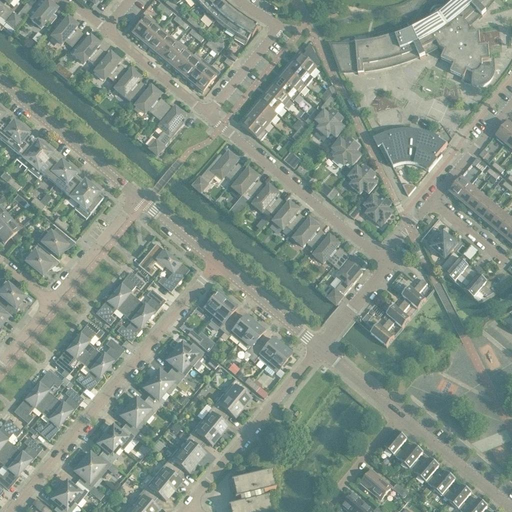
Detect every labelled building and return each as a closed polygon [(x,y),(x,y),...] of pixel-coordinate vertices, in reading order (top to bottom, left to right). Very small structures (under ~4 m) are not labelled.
[(32,21),(31,22),(41,30),(47,23),(50,26),(56,19),(52,16),(57,10),(55,9),(56,8),(50,2),(49,4),(47,2),(47,3),(42,0),(41,0),(27,17),(32,21)] [(206,13),(219,0),(202,0),(194,7),(195,7),(198,4),(206,13)] [(215,22),(229,6),(229,5),(228,6),(225,3),(225,2),(223,0),(219,0),(206,13),(203,17),(212,25),(215,22)] [(450,5),(445,9),(443,8),(442,8),(440,8),(439,8),(437,8),(436,8),(434,9),(433,10),(432,11),(431,12),(430,14),(430,15),(430,17),(430,18),(430,20),(427,21),(422,25),(416,27),(410,30),(405,33),(399,35),(393,37),(387,39),(380,40),(374,42),(368,43),(362,44),(355,44),(356,47),(352,47),(345,47),(339,47),(332,47),(342,74),(344,74),(351,74),(358,73),(358,76),(364,75),(364,73),(373,71),(380,70),(386,69),(393,67),(400,65),(406,63),(413,61),(419,58),(420,60),(426,58),(425,55),(433,51),(439,48),(440,50),(445,52),(441,60),(454,66),(450,73),(467,81),(466,84),(473,87),(475,87),(477,88),(479,88),(480,88),(482,88),(484,87),(486,86),(487,85),(489,84),(490,83),(491,81),(492,80),(493,78),(493,76),(493,74),(493,72),(493,65),(490,65),(488,47),(480,47),(479,33),(470,34),(470,29),(468,27),(470,26),(475,21),(480,16),(482,18),(486,14),(485,12),(486,10),(491,5),(495,0),(455,0),(455,1),(450,5)] [(165,5),(171,10),(174,6),(168,1),(165,5)] [(22,23),(4,7),(3,7),(0,4),(0,18),(15,31),(22,23)] [(157,9),(163,13),(166,10),(160,5),(157,9)] [(180,11),(174,6),(171,10),(177,15),(180,11)] [(225,30),(238,13),(237,12),(237,13),(233,10),(234,9),(229,6),(215,22),(225,30)] [(172,14),(166,10),(163,13),(169,18),(172,14)] [(233,40),(247,19),(246,20),(242,17),(243,16),(238,13),(225,30),(235,37),(233,40)] [(135,39),(139,42),(155,23),(147,16),(131,35),(136,38),(135,39)] [(173,22),(179,26),(182,23),(176,18),(173,22)] [(186,22),(192,27),(195,23),(190,18),(186,22)] [(59,22),(53,28),(57,31),(51,39),(61,47),(64,43),(71,49),(83,36),(77,31),(75,34),(73,32),(77,27),(76,26),(77,25),(70,19),(69,20),(67,19),(63,25),(59,22)] [(247,19),(233,40),(245,47),(250,38),(251,39),(256,31),(254,30),(256,26),(251,23),(252,22),(247,19)] [(147,49),(160,33),(153,26),(155,23),(139,42),(139,43),(140,42),(143,45),(143,46),(147,49)] [(188,27),(182,23),(179,26),(185,31),(188,27)] [(201,28),(195,23),(192,27),(198,32),(201,28)] [(189,35),(194,39),(198,36),(192,31),(189,35)] [(160,33),(147,49),(148,48),(151,51),(151,52),(155,56),(156,55),(168,39),(160,33)] [(203,40),(198,36),(194,39),(200,44),(203,40)] [(94,68),(97,64),(96,64),(102,57),(102,58),(105,54),(100,50),(98,52),(96,50),(100,46),(98,44),(99,43),(93,38),(92,39),(90,38),(85,43),(81,40),(76,47),(80,50),(74,57),(83,65),(86,62),(94,68)] [(168,39),(156,55),(159,58),(158,59),(162,62),(179,43),(178,42),(176,45),(168,39)] [(209,43),(214,48),(218,44),(212,39),(209,43)] [(179,43),(162,62),(163,62),(163,61),(167,64),(166,65),(170,68),(186,49),(179,43)] [(214,48),(209,43),(206,46),(211,51),(214,48)] [(214,48),(220,53),(223,49),(218,44),(214,48)] [(301,56),(298,60),(297,60),(294,64),(313,80),(313,79),(310,77),(317,69),(323,66),(313,48),(310,46),(305,52),(306,53),(303,57),(301,56)] [(214,48),(211,51),(217,56),(220,53),(214,48)] [(186,49),(170,68),(171,69),(171,68),(175,71),(174,72),(178,75),(192,59),(184,52),(187,49),(186,49)] [(228,57),(235,62),(238,58),(231,53),(228,57)] [(114,85),(117,81),(122,74),(123,75),(125,71),(120,67),(118,69),(116,67),(120,63),(118,61),(119,60),(113,55),(112,56),(110,55),(105,60),(102,58),(102,57),(96,64),(97,64),(100,67),(94,74),(104,82),(107,78),(114,85)] [(192,59),(178,75),(179,74),(183,77),(182,78),(186,82),(200,65),(203,61),(195,55),(192,59)] [(227,60),(224,64),(229,69),(233,65),(227,60)] [(313,80),(294,64),(287,72),(307,88),(313,80)] [(194,88),(207,72),(200,65),(186,82),(187,81),(191,84),(190,85),(194,88)] [(134,102),(137,98),(143,91),(146,88),(140,84),(138,86),(136,84),(140,80),(139,78),(139,77),(133,72),(132,73),(130,71),(126,77),(123,75),(122,74),(117,81),(120,84),(114,91),(124,99),(127,95),(134,102)] [(216,79),(207,72),(194,88),(195,87),(198,90),(198,91),(202,95),(216,79)] [(281,79),(300,95),(307,88),(287,72),(281,79)] [(300,95),(281,79),(274,87),(290,101),(293,103),(300,95)] [(268,95),(284,109),(290,101),(274,87),(268,95)] [(147,112),(154,118),(166,105),(161,100),(159,103),(156,101),(160,96),(159,95),(160,94),(153,89),(152,90),(151,88),(146,94),(143,91),(137,98),(140,101),(134,108),(144,116),(147,112)] [(284,109),(268,95),(261,103),(277,116),(284,109)] [(331,98),(326,104),(330,107),(334,101),(331,98)] [(255,111),(271,124),(277,116),(261,103),(255,111)] [(325,113),(330,107),(326,104),(321,109),(325,113)] [(171,109),(166,105),(154,118),(161,124),(158,128),(164,132),(149,150),(157,157),(183,125),(180,122),(184,116),(183,115),(184,114),(177,109),(176,110),(175,108),(171,113),(169,111),(171,109)] [(271,124),(255,111),(248,118),(267,135),(268,134),(265,132),(271,124)] [(315,111),(310,117),(314,121),(319,115),(315,111)] [(336,139),(344,130),(339,125),(343,121),(333,113),(329,117),(324,113),(316,123),(321,127),(318,131),(328,139),(331,135),(336,139)] [(309,126),(314,121),(310,117),(305,123),(309,126)] [(267,135),(248,118),(241,127),(261,143),(267,135)] [(504,147),(506,145),(505,145),(511,136),(511,127),(508,124),(496,140),(504,147)] [(8,131),(3,127),(0,130),(0,140),(7,147),(21,130),(13,125),(8,131)] [(302,127),(297,133),(301,136),(306,130),(302,127)] [(28,136),(21,130),(7,147),(19,156),(27,147),(22,143),(28,136)] [(296,142),(301,136),(297,133),(292,139),(296,142)] [(440,155),(448,146),(439,140),(430,137),(422,134),(413,133),(404,133),(395,134),(386,136),(376,141),(388,165),(391,164),(393,169),(397,168),(402,167),(406,166),(410,166),(415,167),(419,168),(423,170),(429,173),(442,157),(440,155)] [(352,167),(361,158),(355,154),(359,149),(349,141),(346,145),(341,141),(333,151),(338,155),(334,159),(344,167),(347,163),(352,167)] [(289,143),(284,149),(288,152),(293,146),(289,143)] [(32,151),(27,147),(19,156),(15,161),(27,171),(44,150),(37,144),(32,151)] [(283,158),(288,152),(284,149),(279,155),(283,158)] [(51,156),(44,150),(27,171),(39,181),(42,176),(51,166),(46,162),(51,156)] [(484,151),(479,157),(483,160),(488,154),(484,151)] [(233,183),(235,180),(241,173),(244,170),(239,165),(237,168),(235,166),(238,161),(237,160),(238,159),(231,154),(230,155),(229,153),(224,159),(220,156),(193,188),(201,194),(217,176),(222,181),(225,177),(233,183)] [(294,171),(301,162),(291,153),(283,162),(294,171)] [(477,159),(472,165),(476,168),(481,162),(477,159)] [(56,170),(51,166),(42,176),(54,186),(68,170),(61,164),(56,170)] [(369,196),(377,186),(372,182),(375,177),(366,169),(362,173),(357,169),(349,179),(354,183),(351,187),(360,195),(364,191),(369,196)] [(75,176),(68,170),(54,186),(66,196),(75,186),(70,182),(75,176)] [(235,180),(239,183),(233,190),(250,204),(256,197),(255,197),(261,190),(264,187),(259,182),(257,185),(255,183),(259,178),(257,177),(258,176),(252,170),(251,172),(249,170),(244,176),(241,173),(235,180)] [(305,180),(311,185),(318,176),(313,171),(305,180)] [(7,184),(12,188),(16,183),(11,179),(7,184)] [(458,202),(459,201),(470,187),(471,187),(472,186),(463,179),(450,194),(455,197),(454,198),(458,202)] [(21,188),(16,183),(12,188),(17,193),(21,188)] [(79,190),(75,186),(66,196),(78,206),(91,190),(84,184),(79,190)] [(416,188),(415,188),(413,187),(412,186),(410,186),(408,186),(407,186),(405,186),(403,186),(402,187),(407,197),(408,197),(409,197),(416,188)] [(273,217),(276,214),(281,207),(282,207),(285,204),(279,199),(277,202),(275,200),(279,195),(277,194),(278,193),(272,187),(271,188),(269,187),(265,193),(261,190),(255,197),(256,197),(259,200),(253,207),(263,215),(266,211),(273,217)] [(466,207),(478,193),(471,187),(470,187),(459,201),(466,207)] [(327,198),(332,203),(340,194),(334,189),(327,198)] [(91,190),(78,206),(74,210),(86,221),(99,205),(98,205),(98,206),(93,202),(98,195),(91,190)] [(474,214),(486,200),(478,193),(466,207),(474,214)] [(380,220),(385,224),(393,215),(388,210),(391,206),(381,198),(378,202),(373,198),(365,208),(370,212),(366,216),(376,224),(380,220)] [(31,204),(36,208),(40,203),(35,199),(31,204)] [(482,220),(494,206),(486,200),(474,214),(482,220)] [(45,207),(40,203),(36,208),(41,212),(45,207)] [(293,234),(296,231),(302,224),(305,220),(299,216),(297,218),(295,217),(299,212),(298,211),(299,209),(292,204),(291,205),(290,204),(285,210),(282,207),(281,207),(276,214),(279,216),(273,224),(283,232),(286,228),(293,234)] [(490,227),(502,213),(494,206),(482,220),(490,227)] [(354,221),(362,212),(356,207),(348,216),(354,221)] [(498,233),(509,220),(502,213),(490,227),(498,233)] [(0,233),(11,224),(5,216),(0,220),(0,233)] [(54,223),(59,228),(63,223),(58,219),(54,223)] [(11,224),(0,233),(0,240),(4,245),(12,238),(17,243),(26,232),(16,220),(11,224)] [(506,240),(511,232),(511,221),(509,220),(498,233),(506,240)] [(314,251),(317,248),(316,247),(322,241),(325,237),(320,233),(318,235),(316,234),(320,229),(318,227),(319,226),(313,221),(312,222),(310,221),(305,226),(302,224),(296,231),(299,233),(294,240),(303,249),(306,245),(314,251)] [(69,227),(63,223),(59,228),(65,232),(69,227)] [(63,252),(64,252),(66,251),(68,250),(70,248),(72,246),(74,245),(75,245),(53,226),(53,227),(56,229),(50,236),(49,235),(45,232),(37,241),(59,259),(58,258),(63,252)] [(438,230),(427,243),(433,248),(432,250),(444,261),(457,246),(456,245),(456,246),(449,240),(448,242),(441,236),(437,232),(438,230)] [(327,262),(334,268),(345,254),(340,250),(338,252),(336,251),(340,246),(338,244),(339,243),(333,238),(332,239),(330,238),(325,243),(322,241),(316,247),(317,248),(320,250),(314,257),(324,265),(327,262)] [(48,271),(50,270),(52,269),(54,267),(56,266),(58,264),(59,264),(37,245),(37,246),(40,248),(35,255),(33,254),(31,259),(27,264),(24,261),(23,262),(45,280),(46,280),(43,277),(48,271)] [(157,262),(165,268),(172,260),(164,253),(164,252),(156,246),(142,263),(144,264),(140,269),(151,277),(155,272),(151,269),(157,262)] [(345,254),(334,268),(341,274),(338,277),(343,282),(328,300),(336,307),(363,275),(359,272),(364,266),(362,264),(363,263),(357,258),(356,259),(354,258),(350,262),(348,261),(350,258),(345,254)] [(172,260),(165,268),(172,274),(166,282),(162,279),(158,284),(169,292),(172,288),(174,289),(188,272),(180,266),(172,260)] [(477,276),(468,268),(469,268),(459,260),(459,261),(446,276),(445,276),(455,284),(455,283),(461,277),(471,285),(475,280),(478,276),(477,276)] [(478,276),(475,280),(471,285),(465,292),(465,291),(464,292),(474,300),(474,299),(479,292),(487,299),(486,299),(487,299),(494,295),(493,295),(484,287),(487,284),(478,276),(477,276),(478,276)] [(130,309),(137,301),(130,295),(136,287),(140,290),(144,286),(133,277),(130,281),(127,279),(120,287),(121,288),(114,296),(130,309)] [(402,297),(406,300),(411,305),(418,310),(417,311),(418,311),(426,301),(425,301),(418,296),(427,285),(422,281),(413,291),(410,289),(410,288),(402,297),(402,298),(402,297)] [(13,319),(12,319),(13,317),(15,315),(16,313),(17,310),(18,307),(23,301),(26,304),(26,303),(4,285),(7,288),(3,293),(0,294),(0,309),(12,320),(13,319)] [(130,309),(146,323),(153,315),(154,315),(161,307),(158,305),(162,301),(151,292),(147,297),(151,300),(145,307),(137,301),(130,309)] [(227,302),(218,295),(217,294),(213,300),(211,299),(209,296),(205,301),(203,300),(197,308),(202,312),(204,310),(214,318),(227,302)] [(124,317),(130,309),(114,296),(108,304),(107,303),(100,311),(103,313),(99,318),(110,326),(114,322),(110,319),(116,311),(124,317)] [(387,316),(390,319),(395,323),(402,329),(402,330),(410,320),(409,320),(403,315),(411,305),(406,300),(398,310),(394,307),(386,316),(386,317),(387,316)] [(224,334),(233,323),(229,319),(236,310),(227,302),(214,318),(222,325),(219,330),(224,334)] [(146,323),(130,309),(124,317),(131,324),(125,331),(121,328),(117,333),(128,341),(131,337),(134,339),(141,331),(140,331),(146,323)] [(233,323),(224,334),(229,338),(230,337),(239,344),(254,325),(245,318),(245,317),(237,326),(233,323)] [(387,333),(395,323),(390,319),(382,329),(378,326),(379,326),(378,325),(370,335),(371,335),(386,348),(387,349),(395,339),(394,339),(387,333)] [(254,325),(239,344),(248,351),(246,353),(251,357),(261,346),(256,342),(264,333),(263,333),(254,325)] [(90,358),(96,350),(89,344),(95,337),(99,340),(103,335),(92,326),(89,331),(86,328),(79,336),(80,337),(74,345),(90,358)] [(191,332),(187,337),(198,346),(202,341),(191,332)] [(261,346),(251,357),(249,360),(254,364),(258,360),(266,367),(282,348),(273,341),(273,340),(265,349),(261,346)] [(96,350),(90,358),(106,372),(112,364),(113,365),(120,356),(117,354),(121,350),(110,341),(106,346),(110,349),(104,357),(96,350)] [(90,358),(74,345),(67,353),(66,352),(59,360),(62,363),(58,367),(69,376),(73,371),(69,368),(75,360),(83,367),(90,358)] [(173,352),(189,366),(192,369),(204,355),(194,347),(190,351),(182,345),(180,348),(178,346),(173,352)] [(291,356),(282,348),(266,367),(276,375),(283,366),(285,368),(288,363),(287,362),(292,356),(291,356)] [(189,366),(173,352),(167,359),(169,360),(167,363),(175,369),(171,374),(181,382),(192,369),(189,366)] [(90,358),(83,367),(90,373),(84,380),(80,377),(76,382),(87,391),(90,386),(93,389),(100,381),(99,380),(106,372),(90,358)] [(228,370),(228,371),(229,372),(230,372),(231,373),(232,373),(232,374),(233,374),(233,375),(234,375),(234,376),(235,376),(239,372),(238,372),(239,371),(239,370),(238,369),(237,368),(236,368),(236,367),(235,367),(235,366),(235,367),(234,366),(233,365),(232,365),(231,366),(231,367),(230,367),(230,368),(229,369),(228,370)] [(181,382),(171,374),(167,379),(159,372),(157,375),(155,374),(150,380),(165,393),(173,384),(176,387),(181,382)] [(49,408),(55,399),(48,393),(54,386),(58,389),(62,384),(51,375),(48,380),(45,377),(38,385),(39,386),(33,394),(49,408)] [(248,379),(244,384),(255,393),(259,389),(248,379)] [(165,393),(150,380),(144,386),(146,388),(144,390),(152,397),(148,402),(157,410),(162,405),(158,402),(165,393)] [(235,381),(224,395),(243,410),(248,404),(247,403),(249,401),(250,402),(251,401),(244,395),(248,391),(235,381)] [(173,384),(165,393),(169,396),(176,387),(173,384)] [(55,399),(49,408),(65,421),(71,413),(72,414),(79,406),(76,403),(80,399),(69,390),(65,395),(69,398),(63,406),(55,399)] [(49,408),(33,394),(26,402),(25,401),(18,409),(21,412),(17,416),(28,425),(32,420),(28,417),(34,409),(42,416),(49,408)] [(243,410),(224,395),(212,409),(224,419),(228,414),(235,420),(235,419),(234,419),(236,416),(237,417),(243,410)] [(157,410),(148,402),(144,407),(136,400),(134,403),(132,401),(126,408),(146,424),(157,410)] [(49,408),(42,416),(49,422),(43,429),(40,426),(36,431),(46,440),(49,435),(52,438),(59,430),(58,429),(65,421),(49,408)] [(146,424),(126,408),(121,414),(123,415),(121,418),(129,425),(125,430),(134,438),(141,430),(138,427),(142,421),(146,424)] [(224,419),(212,409),(213,409),(202,423),(204,425),(220,438),(225,431),(224,431),(226,428),(227,429),(228,429),(221,423),(224,419)] [(220,438),(204,425),(202,423),(201,422),(189,436),(201,446),(205,442),(212,448),(212,447),(211,446),(213,444),(214,445),(220,438)] [(0,450),(8,457),(14,449),(7,442),(13,435),(17,438),(21,433),(10,425),(7,429),(4,426),(0,431),(0,450)] [(134,438),(125,430),(121,434),(113,428),(111,431),(109,429),(103,435),(123,452),(134,438)] [(138,433),(135,437),(140,442),(144,437),(138,433)] [(394,457),(401,462),(401,463),(406,456),(399,450),(406,441),(407,441),(398,433),(397,433),(398,434),(385,449),(384,449),(394,457)] [(123,452),(103,435),(98,442),(100,443),(98,446),(106,452),(102,457),(111,465),(118,457),(115,454),(119,449),(123,452)] [(201,446),(189,436),(190,437),(186,442),(188,444),(181,453),(197,466),(202,459),(201,459),(203,456),(204,457),(205,456),(198,451),(201,446)] [(14,449),(8,457),(24,470),(30,462),(31,463),(38,455),(35,452),(39,448),(28,440),(25,444),(28,447),(22,455),(14,449)] [(414,447),(406,456),(401,463),(401,462),(400,463),(410,471),(410,470),(417,476),(423,469),(415,463),(423,454),(423,455),(423,454),(414,446),(413,447),(414,447)] [(167,465),(178,474),(182,470),(189,475),(188,474),(190,472),(191,472),(197,466),(181,453),(173,462),(171,460),(167,465)] [(111,465),(102,457),(98,462),(90,455),(88,458),(86,457),(80,463),(100,479),(111,465)] [(24,470),(8,457),(1,465),(8,471),(2,479),(0,476),(0,484),(5,489),(8,485),(11,487),(18,479),(17,478),(24,470)] [(430,461),(423,469),(417,476),(416,476),(426,484),(433,489),(439,483),(431,477),(439,468),(440,468),(430,460),(430,461)] [(100,479),(80,463),(75,469),(77,471),(75,474),(83,480),(79,485),(88,493),(100,479)] [(167,465),(166,464),(155,478),(174,493),(179,487),(178,486),(180,484),(181,484),(175,478),(178,474),(167,465)] [(372,472),(361,484),(381,501),(392,488),(372,472)] [(263,494),(275,491),(275,490),(274,490),(270,474),(271,474),(271,473),(230,482),(231,483),(234,482),(237,498),(234,499),(235,500),(239,499),(240,504),(227,507),(228,508),(231,508),(231,511),(269,511),(267,499),(268,499),(268,498),(264,499),(263,494)] [(446,474),(439,483),(433,489),(433,490),(442,498),(443,497),(449,503),(455,496),(447,490),(455,481),(455,482),(456,481),(446,473),(446,474)] [(174,493),(155,478),(158,480),(150,489),(148,487),(144,492),(155,502),(159,497),(166,503),(166,502),(165,502),(167,499),(168,500),(174,493)] [(88,493),(79,485),(75,490),(67,483),(65,486),(63,484),(57,491),(77,507),(88,493)] [(408,495),(397,485),(393,490),(404,499),(408,495)] [(462,487),(455,496),(449,503),(458,511),(459,511),(460,511),(469,511),(471,510),(464,504),(471,495),(472,495),(462,487)] [(72,511),(77,507),(57,491),(52,497),(54,498),(52,501),(60,508),(56,511),(72,511)] [(143,492),(132,505),(135,508),(139,511),(156,511),(157,511),(158,511),(152,506),(155,502),(144,492),(143,492)] [(352,495),(342,507),(347,511),(371,511),(372,511),(352,495)] [(478,501),(471,510),(469,511),(483,511),(487,508),(488,509),(488,508),(478,500),(478,501)]
